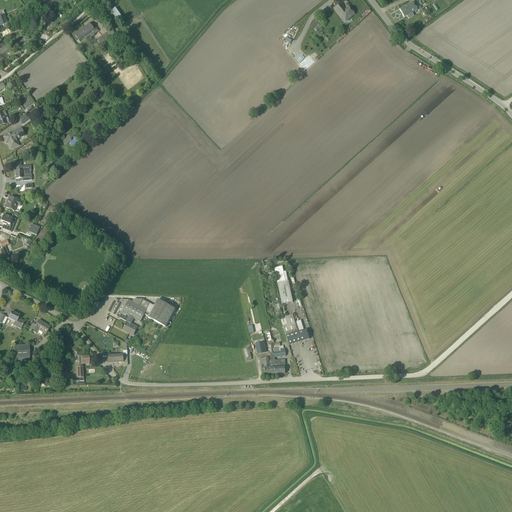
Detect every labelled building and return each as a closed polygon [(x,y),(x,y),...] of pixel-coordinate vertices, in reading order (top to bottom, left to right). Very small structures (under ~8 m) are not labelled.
[(414,2),(404,7),(400,9),(404,17),(407,16),(409,19),(414,16),(413,12),(418,10),(414,2)] [(351,17),(354,14),(348,7),(345,9),(341,3),(335,8),(345,21),(351,17)] [(99,31),(92,22),(73,37),(76,41),(78,39),(80,41),(86,37),(88,40),(95,35),(94,34),(99,31)] [(8,29),(0,34),(0,35),(1,37),(8,33),(7,32),(9,30),(8,29)] [(109,38),(113,35),(115,34),(112,30),(111,31),(106,34),(105,33),(96,40),(100,45),(109,39),(109,38)] [(245,67),(256,79),(287,52),(276,39),(245,67)] [(292,56),(230,112),(240,123),(302,67),(304,69),(316,58),(312,54),(300,64),(292,56)] [(235,97),(232,94),(231,95),(227,91),(221,97),(227,104),(235,97)] [(0,126),(8,123),(4,111),(0,112),(0,126)] [(26,113),(18,119),(20,122),(24,120),(25,122),(30,118),(26,113)] [(7,134),(2,136),(5,143),(6,145),(8,144),(10,149),(15,147),(18,146),(15,140),(24,136),(21,128),(7,134)] [(64,144),(75,135),(72,132),(68,135),(61,140),(64,144)] [(16,172),(15,172),(16,179),(21,179),(22,181),(31,181),(31,176),(30,176),(30,171),(31,171),(30,166),(21,167),(20,162),(15,162),(16,172)] [(6,203),(5,208),(9,210),(14,211),(16,205),(20,206),(22,202),(18,201),(18,200),(14,199),(10,197),(8,196),(6,203)] [(11,220),(12,218),(3,215),(2,217),(1,216),(0,219),(0,220),(2,222),(1,224),(3,225),(2,229),(11,233),(13,225),(10,224),(11,220)] [(32,224),(31,227),(34,228),(31,233),(36,235),(40,228),(32,224)] [(34,241),(42,246),(55,229),(51,226),(50,227),(47,224),(34,241)] [(6,240),(0,242),(0,244),(2,251),(0,251),(0,260),(4,259),(6,258),(9,257),(5,247),(5,246),(8,245),(6,240)] [(286,271),(274,273),(280,304),(291,302),(286,271)] [(111,310),(109,313),(126,322),(129,317),(134,319),(140,322),(144,315),(149,304),(143,300),(139,306),(129,300),(120,300),(120,302),(116,300),(111,309),(111,308),(110,310),(111,310)] [(154,306),(149,304),(144,315),(148,317),(148,318),(165,328),(175,310),(157,300),(154,306)] [(9,317),(8,318),(12,320),(10,324),(20,329),(22,326),(24,322),(18,319),(19,316),(15,314),(14,313),(13,312),(12,313),(11,312),(9,317)] [(298,333),(292,315),(285,317),(287,325),(283,326),(288,345),(309,339),(306,330),(298,333)] [(127,322),(123,330),(132,336),(135,331),(137,328),(131,325),(131,324),(134,319),(129,317),(126,322),(127,322)] [(45,334),(49,327),(38,320),(35,326),(33,325),(29,330),(36,334),(38,330),(45,334)] [(268,358),(264,359),(265,364),(265,370),(265,375),(275,374),(274,361),(275,361),(275,358),(273,347),(273,348),(272,344),(270,336),(267,336),(270,354),(269,354),(270,359),(270,361),(269,361),(268,358)] [(264,342),(255,344),(257,355),(266,353),(264,342)] [(279,343),(273,344),(274,347),(273,347),(275,358),(286,356),(285,349),(283,349),(283,346),(280,346),(279,343)] [(29,345),(13,346),(14,358),(15,358),(29,357),(29,345)] [(248,349),(244,350),(246,358),(250,357),(249,353),(252,352),(250,348),(248,349)] [(123,354),(113,355),(108,355),(108,363),(113,363),(123,363),(123,365),(128,365),(127,351),(123,351),(123,354)] [(81,364),(83,364),(89,364),(88,356),(78,356),(79,367),(76,367),(76,378),(83,378),(83,367),(81,367),(81,364)] [(275,361),(274,361),(275,374),(285,374),(284,366),(285,366),(285,362),(284,360),(282,360),(275,361)]
